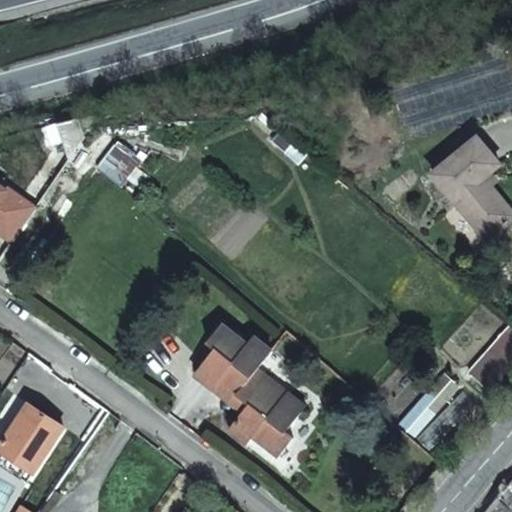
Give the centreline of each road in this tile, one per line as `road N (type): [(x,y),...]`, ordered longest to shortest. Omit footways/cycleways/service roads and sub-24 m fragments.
road 1 (residential): [(0,315),(264,511)]
road 2 (trunk): [(0,91),(296,0)]
